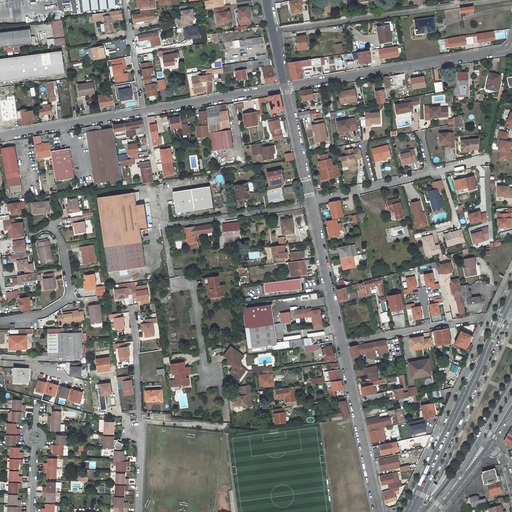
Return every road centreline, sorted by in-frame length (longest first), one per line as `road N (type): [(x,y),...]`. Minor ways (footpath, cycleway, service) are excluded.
road 1 (residential): [(310,200),(163,225),(172,282),(192,281),(203,363),(220,388),(226,427),(141,419)]
road 2 (primary): [(409,511),(511,290)]
road 3 (unclassified): [(285,86),(507,49),(511,37)]
road 4 (residential): [(273,29),(495,0)]
road 5 (residential): [(310,200),(486,159)]
road 6 (unclassified): [(377,511),(341,343)]
road 7 (residential): [(0,321),(42,313),(67,296),(62,244),(50,225)]
road 8 (unclassified): [(341,343),(310,200)]
road 9 (unclassified): [(0,134),(143,110)]
road 10 (unclassified): [(143,110),(285,86)]
road 11 (residential): [(481,316),(341,343)]
road 12 (unknown): [(116,277),(156,270),(151,227),(163,225),(163,200)]
